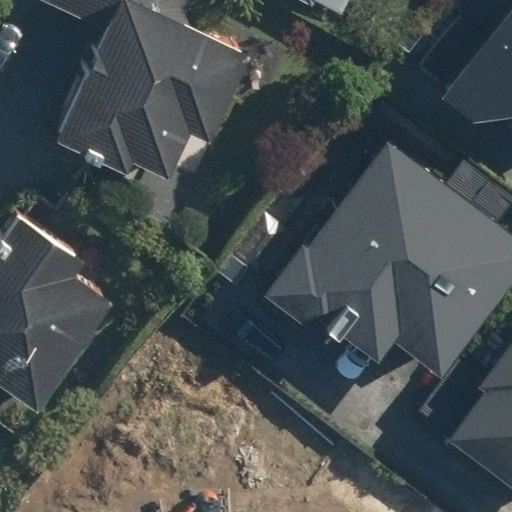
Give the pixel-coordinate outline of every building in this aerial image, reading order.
[(30,0),(85,23),(36,141),(108,171),(113,158),(156,176),(174,132),(192,140),(232,45),(169,19),(176,0),(30,0)] [(298,0),(304,3),(305,0),(317,0),(337,11),(343,0),(298,0)] [(511,0),(435,0),(371,72),(405,109),(428,84),(511,123),(511,0)] [(403,401),(407,396),(511,248),(511,204),(485,185),(474,201),(376,132),(232,334),(285,372),(311,335),(403,401)] [(0,392),(25,409),(100,294),(55,265),(65,249),(5,210),(0,217),(0,392)] [(450,403),(424,438),(511,505),(511,278),(429,386),(450,403)] [(400,511),(411,501),(347,447),(313,487),(341,511),(400,511)]
